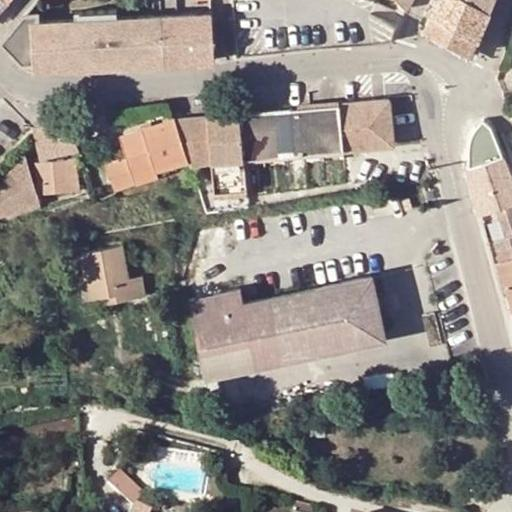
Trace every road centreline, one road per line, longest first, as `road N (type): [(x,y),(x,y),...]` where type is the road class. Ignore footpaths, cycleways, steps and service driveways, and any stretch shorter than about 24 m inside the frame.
road 1 (residential): [(0,66),(43,87),(365,59)]
road 2 (residential): [(450,152),(511,417)]
